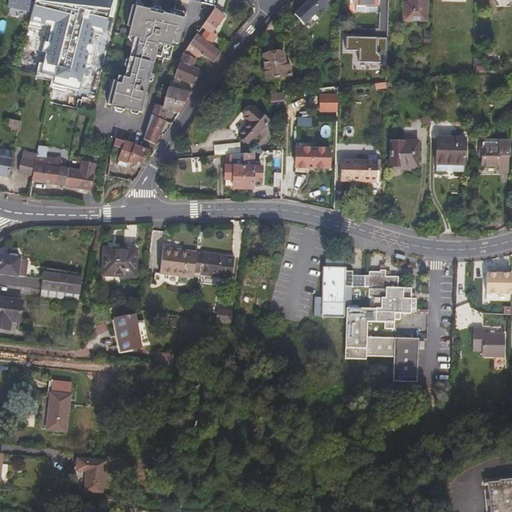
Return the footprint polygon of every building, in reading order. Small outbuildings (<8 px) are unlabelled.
[(33,0),(7,0),(6,7),(31,13),(33,0)] [(33,0),(31,13),(30,16),(53,20),(55,10),(68,13),(71,1),(65,0),(33,0)] [(305,27),(327,1),(325,0),(309,0),(294,18),(305,27)] [(422,24),(422,0),(406,0),(406,9),(400,9),(399,23),(422,24)] [(113,109),(123,111),(149,10),(133,7),(128,26),(134,28),(131,37),(138,39),(127,79),(122,78),(120,83),(113,82),(107,105),(114,107),(113,109)] [(225,14),(214,7),(201,27),(209,32),(212,34),(225,14)] [(377,17),(377,8),(355,7),(355,16),(377,17)] [(216,36),(212,34),(209,32),(203,41),(196,36),(189,46),(200,55),(212,63),(220,52),(210,46),(209,45),(216,36)] [(386,38),(345,36),(344,50),(357,51),(357,62),(379,62),(379,53),(386,53),(386,38)] [(83,92),(94,44),(83,42),(82,47),(71,45),(67,62),(65,61),(59,86),(83,92)] [(96,45),(94,44),(83,92),(85,92),(96,45)] [(200,55),(189,46),(183,55),(195,61),(200,55)] [(284,65),(282,52),(263,54),(266,78),(277,76),(277,78),(285,77),(285,75),(290,74),(288,64),(284,65)] [(195,61),(183,55),(174,80),(193,86),(199,70),(193,68),(195,61)] [(178,114),(192,95),(175,89),(170,88),(162,110),(163,111),(178,114)] [(271,101),(285,101),(284,92),(271,92),(271,101)] [(338,111),(338,93),(319,93),(320,112),(338,111)] [(159,121),(163,111),(162,110),(153,108),(150,118),(159,121)] [(251,146),(270,121),(252,108),(244,119),(250,123),(241,137),(251,146)] [(140,141),(153,145),(169,124),(159,121),(150,118),(140,141)] [(22,128),(23,121),(14,119),(12,126),(22,128)] [(62,122),(46,119),(45,125),(61,128),(62,122)] [(508,171),(509,138),(500,138),(500,141),(482,141),(482,164),(499,164),(499,171),(508,171)] [(115,140),(112,150),(121,152),(124,143),(115,140)] [(129,165),(142,169),(153,152),(124,143),(121,152),(119,161),(129,165)] [(392,169),(415,170),(416,145),(392,144),(392,169)] [(304,169),(329,169),(329,151),(305,149),(305,145),(294,145),(292,172),(304,172),(304,169)] [(0,173),(12,177),(16,158),(5,156),(6,152),(6,147),(0,146),(0,173)] [(33,180),(62,185),(65,168),(68,155),(50,152),(51,148),(41,146),(39,155),(35,175),(33,180)] [(460,173),(461,147),(433,146),(432,172),(460,173)] [(35,175),(39,155),(25,151),(21,172),(35,175)] [(251,155),(222,155),(223,181),(224,181),(224,187),(230,187),(230,189),(251,189),(251,180),(259,180),(259,167),(251,167),(251,155)] [(95,164),(83,161),(80,171),(65,168),(62,185),(91,189),(95,164)] [(343,184),(379,185),(379,164),(343,163),(343,184)] [(161,266),(195,271),(199,247),(165,242),(161,266)] [(134,274),(137,248),(104,245),(101,271),(134,274)] [(214,268),(214,271),(233,274),(236,252),(204,248),(202,267),(214,268)] [(0,257),(0,275),(25,278),(27,261),(15,259),(15,256),(5,255),(5,258),(0,257)] [(358,276),(348,275),(348,274),(341,274),(341,270),(338,270),(338,264),(335,264),(321,264),(320,270),(318,270),(317,300),(310,300),(310,319),(317,319),(317,320),(340,320),(340,319),(342,319),(342,362),(363,362),(363,359),(389,360),(389,383),(413,384),(414,341),(364,340),(364,324),(381,325),(381,331),(391,331),(391,322),(397,323),(397,316),(426,317),(425,312),(413,311),(414,297),(409,297),(409,289),(396,288),(396,278),(388,277),(383,277),(383,272),(384,271),(384,266),(381,265),(378,265),(378,270),(378,272),(366,272),(366,276),(361,276),(358,276)] [(493,304),(510,305),(510,294),(503,293),(503,272),(496,272),(496,275),(492,275),(491,278),(481,278),(481,293),(493,294),(493,304)] [(77,302),(80,279),(45,273),(41,296),(77,302)] [(3,320),(10,321),(19,323),(21,301),(0,297),(0,328),(2,329),(3,320)] [(219,309),(217,323),(232,325),(234,312),(219,309)] [(118,351),(138,347),(132,317),(113,320),(118,351)] [(9,330),(10,321),(3,320),(2,329),(9,330)] [(480,363),(502,363),(502,339),(481,339),(480,333),(471,334),(470,356),(480,356),(480,363)] [(151,367),(169,369),(171,358),(152,356),(151,367)] [(41,430),(61,432),(68,383),(45,380),(43,393),(46,393),(41,430)] [(100,496),(103,464),(76,461),(74,473),(85,474),(83,493),(100,496)] [(511,511),(511,478),(507,479),(507,481),(496,482),(499,511),(511,511)]
